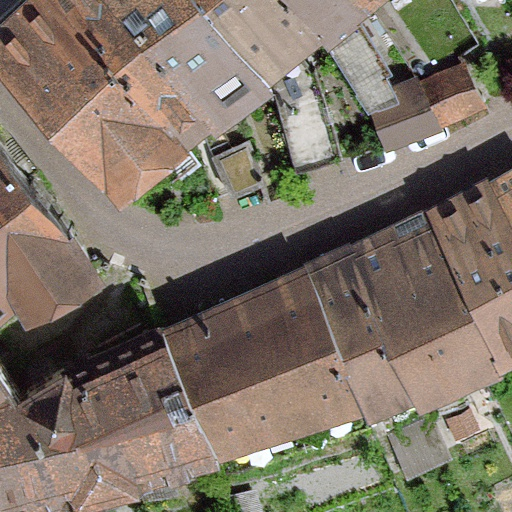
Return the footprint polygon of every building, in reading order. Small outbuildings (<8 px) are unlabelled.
[(195,133),(93,0),(3,0),(0,3),(0,96),(98,203),(195,133)] [(248,89),(177,0),(93,0),(195,133),(248,89)] [(278,61),(227,0),(177,0),(248,89),(278,61)] [(315,36),(284,0),(227,0),(278,61),(315,36)] [(284,0),(315,36),(351,11),(342,0),(284,0)] [(364,0),(342,0),(351,11),(364,0)] [(468,108),(451,67),(354,106),(371,147),(468,108)] [(511,330),(511,171),(510,167),(416,216),(468,350),(511,330)] [(0,174),(0,316),(8,326),(77,271),(0,174)] [(468,350),(416,216),(290,264),(347,413),(474,365),(468,350)] [(347,413),(290,264),(142,330),(197,457),(347,413)] [(197,457),(142,330),(0,390),(0,410),(37,501),(197,457)] [(0,410),(0,510),(37,501),(0,410)]
